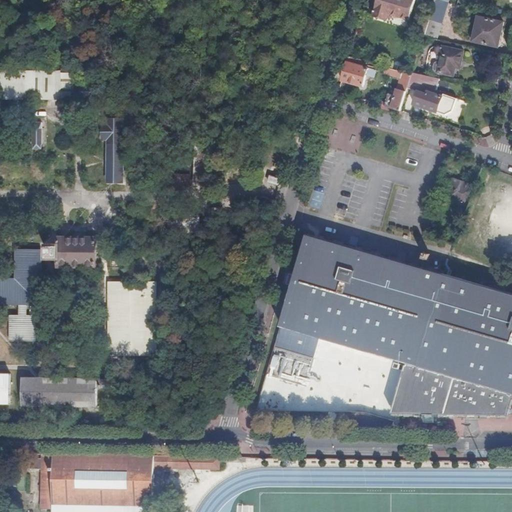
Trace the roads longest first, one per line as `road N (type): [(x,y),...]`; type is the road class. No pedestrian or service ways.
road 1 (residential): [(321,99),(225,433)]
road 2 (tertiary): [(511,447),(264,442),(225,433)]
road 3 (tertiary): [(225,433),(204,441),(0,436)]
road 4 (residential): [(321,99),(499,159)]
